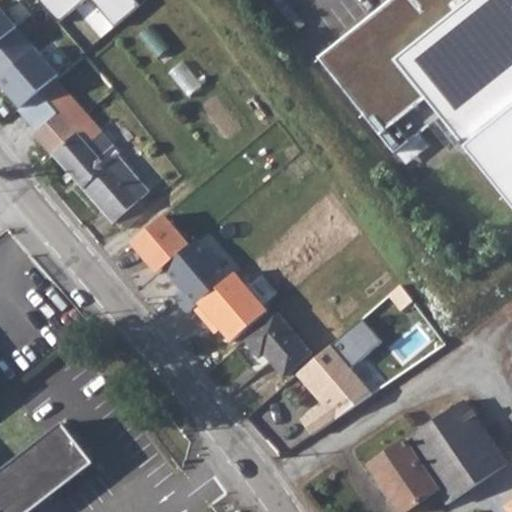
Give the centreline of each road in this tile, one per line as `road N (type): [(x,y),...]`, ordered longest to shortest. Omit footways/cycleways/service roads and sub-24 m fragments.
road 1 (residential): [(0,155),(282,511)]
road 2 (unknown): [(273,498),(495,319)]
